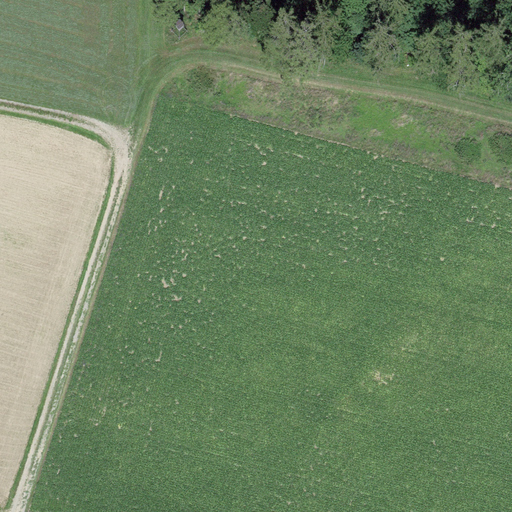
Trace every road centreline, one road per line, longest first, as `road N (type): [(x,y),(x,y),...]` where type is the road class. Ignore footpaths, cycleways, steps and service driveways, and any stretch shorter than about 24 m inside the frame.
road 1 (track): [(511,105),(214,40),(171,49),(143,71),(125,136)]
road 2 (track): [(12,511),(125,136)]
road 3 (track): [(125,136),(0,110)]
